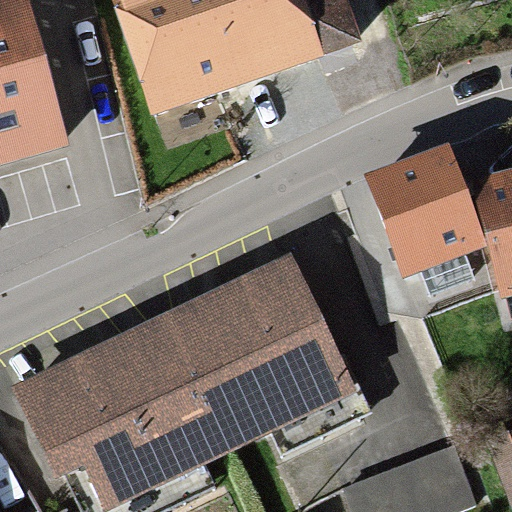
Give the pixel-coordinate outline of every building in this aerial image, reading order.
[(13,0),(0,0),(0,174),(59,158),(13,0)] [(110,0),(147,123),(355,61),(336,0),(298,0),(287,4),(285,0),(110,0)] [(444,163),(357,195),(389,282),(477,250),(444,163)] [(511,199),(475,209),(505,327),(511,324),(511,199)] [(293,247),(7,381),(53,478),(83,464),(104,509),(360,389),(293,247)] [(511,429),(488,438),(511,504),(511,429)] [(456,444),(343,489),(352,511),(459,511),(480,504),(456,444)]
